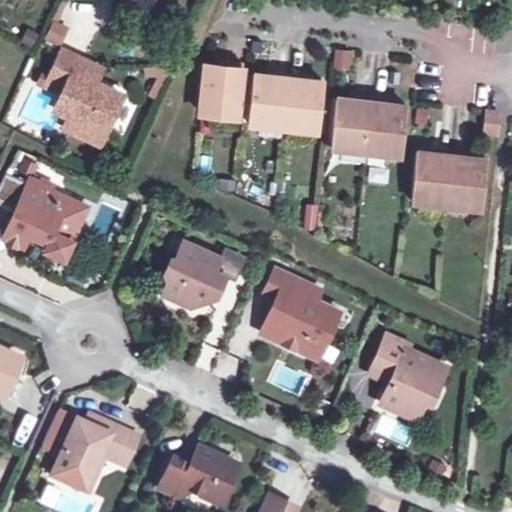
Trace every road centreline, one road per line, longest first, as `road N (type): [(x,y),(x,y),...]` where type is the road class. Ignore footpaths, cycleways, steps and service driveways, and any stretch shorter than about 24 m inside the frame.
road 1 (residential): [(101,349),(471,511)]
road 2 (residential): [(206,7),(511,33)]
